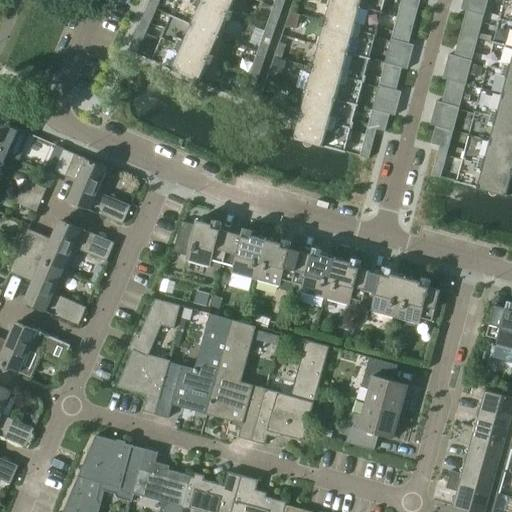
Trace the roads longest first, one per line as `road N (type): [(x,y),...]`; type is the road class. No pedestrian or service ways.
road 1 (residential): [(66,407),(166,171)]
road 2 (residential): [(166,171),(62,123),(54,111),(103,0)]
road 3 (residential): [(414,503),(472,260)]
road 4 (residential): [(381,234),(446,0)]
road 5 (residential): [(295,470),(66,407)]
road 6 (residential): [(381,234),(166,171)]
